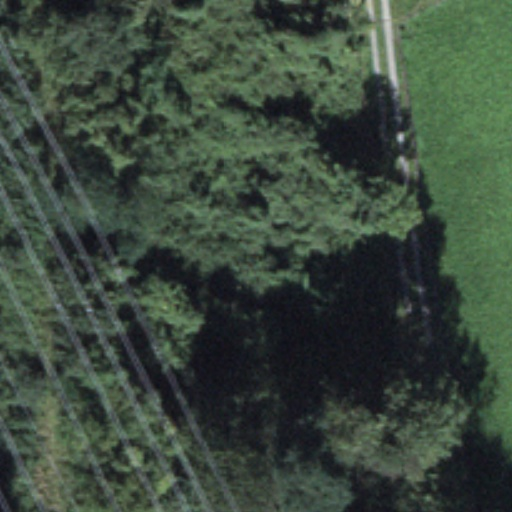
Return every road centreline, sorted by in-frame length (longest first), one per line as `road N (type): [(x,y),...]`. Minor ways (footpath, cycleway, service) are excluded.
road 1 (track): [(377,0),(461,511)]
road 2 (track): [(33,0),(58,87),(71,511)]
